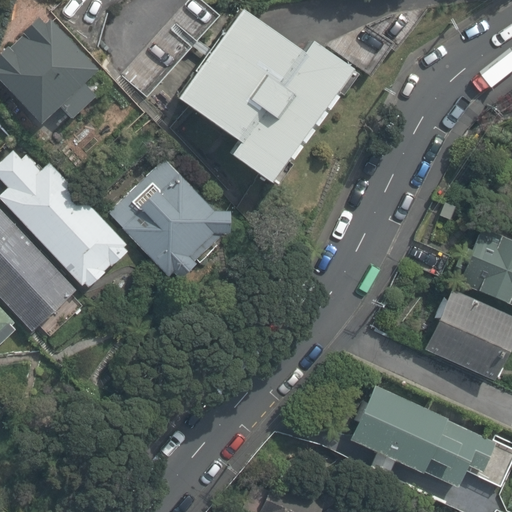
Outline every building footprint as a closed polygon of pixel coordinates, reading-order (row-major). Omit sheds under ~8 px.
[(292,44),(233,2),(167,88),(225,132),(215,143),(267,180),(352,71),(302,34),(292,44)] [(42,18),(0,55),(0,77),(43,119),(62,105),(71,113),(97,91),(87,80),(99,67),(54,17),(47,23),(42,18)] [(15,151),(0,163),(0,175),(10,186),(1,195),(87,285),(129,248),(48,162),(42,169),(28,154),(22,158),(15,151)] [(165,158),(110,209),(170,276),(175,271),(183,276),(198,261),(193,257),(216,230),(231,230),(232,209),(214,208),(165,158)] [(0,291),(33,326),(74,288),(0,209),(0,291)] [(511,240),(489,231),(461,285),(511,304),(511,240)] [(511,329),(511,310),(447,282),(420,342),(492,374),(511,329)] [(0,338),(15,324),(0,307),(0,338)] [(511,444),(373,381),(348,435),(460,485),(468,469),(495,481),(511,444)] [(317,511),(324,496),(270,473),(252,511),(317,511)]
